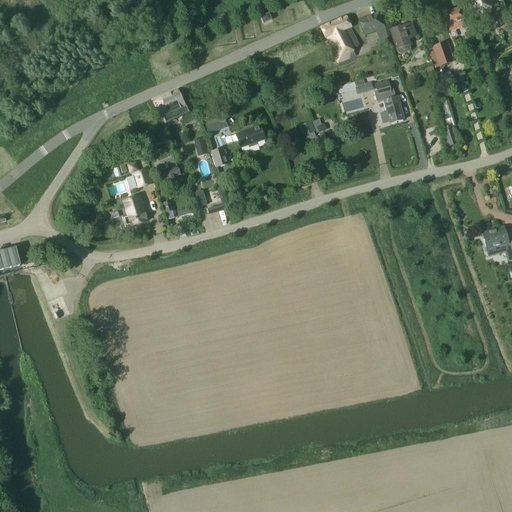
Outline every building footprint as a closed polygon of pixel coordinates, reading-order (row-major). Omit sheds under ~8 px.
[(494,3),(492,0),(464,0),(475,20),(493,13),(492,9),(494,3)] [(455,30),(453,25),(463,21),(458,8),(449,11),(443,13),(448,27),(450,32),(455,30)] [(358,19),(364,34),(384,26),(378,11),(358,19)] [(269,13),(260,17),(264,24),(272,20),(269,13)] [(358,46),(351,28),(351,26),(347,17),(346,17),(321,28),(321,29),(325,38),(337,65),(356,58),(352,48),(358,46)] [(396,50),(397,50),(398,54),(401,55),(410,52),(411,50),(409,46),(410,46),(408,41),(416,38),(412,24),(389,32),(396,50)] [(497,29),(500,34),(510,30),(507,24),(497,29)] [(174,34),(178,44),(195,37),(190,28),(174,34)] [(445,43),(432,47),(439,68),(452,63),(445,43)] [(179,69),(200,60),(197,53),(176,62),(179,69)] [(363,80),(354,82),(357,95),(366,93),(363,80)] [(392,88),(389,89),(387,82),(375,85),(377,92),(374,93),(377,104),(383,102),(386,113),(380,114),(383,124),(389,122),(389,124),(404,121),(397,98),(395,98),(392,88)] [(333,95),(350,92),(349,87),(332,90),(333,95)] [(153,103),(159,118),(161,117),(165,126),(191,113),(186,105),(184,106),(177,90),(153,103)] [(435,105),(443,130),(441,131),(447,148),(459,144),(453,127),(444,101),(435,105)] [(204,123),(208,134),(228,128),(224,117),(204,123)] [(317,131),(322,131),(321,121),(301,123),(303,142),(318,140),(317,131)] [(265,141),(260,126),(235,135),(240,149),(248,146),(249,149),(257,146),(257,144),(265,141)] [(200,156),(208,154),(203,139),(196,141),(200,156)] [(223,148),(210,152),(215,169),(229,165),(223,148)] [(173,159),(156,166),(159,175),(162,183),(167,181),(169,186),(172,192),(179,189),(176,183),(175,179),(180,177),(177,168),(173,159)] [(154,184),(149,169),(138,172),(135,163),(127,165),(130,174),(131,177),(133,176),(137,189),(154,184)] [(211,190),(211,199),(220,199),(221,190),(211,190)] [(207,205),(202,192),(195,194),(199,207),(207,205)] [(124,203),(128,217),(122,218),(126,228),(131,227),(132,227),(147,223),(142,210),(145,209),(142,202),(140,203),(139,198),(124,203)] [(169,220),(176,218),(170,202),(164,204),(169,220)] [(226,209),(225,204),(208,210),(209,214),(226,209)] [(180,221),(192,217),(190,209),(177,213),(180,221)] [(504,228),(481,234),(488,257),(505,252),(508,262),(511,260),(511,250),(511,247),(510,244),(508,244),(504,228)] [(19,267),(15,249),(3,252),(0,252),(0,271),(6,270),(19,267)]
